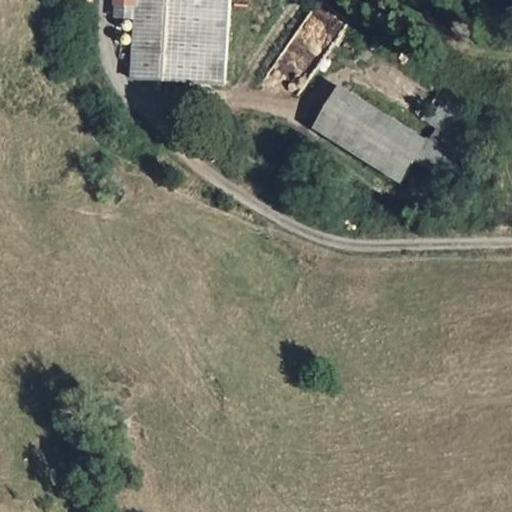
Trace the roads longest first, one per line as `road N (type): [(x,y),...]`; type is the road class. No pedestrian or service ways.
road 1 (unclassified): [(107,0),(104,58),(122,87),(177,153),(285,225),(349,248),(511,242)]
road 2 (track): [(177,153),(304,0)]
